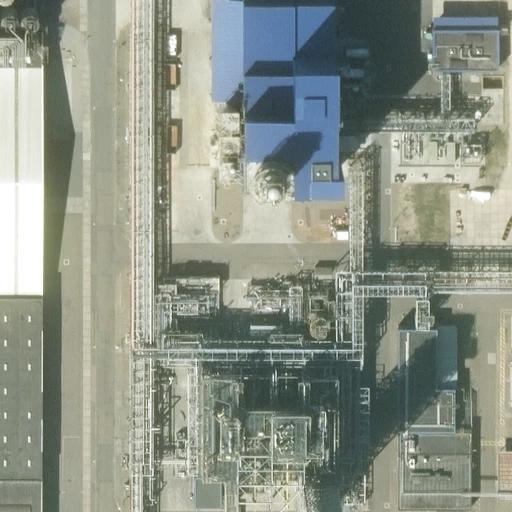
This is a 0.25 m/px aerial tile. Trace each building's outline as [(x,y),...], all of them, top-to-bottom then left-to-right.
[(222,0),(223,167),(330,167),(330,0),(222,0)] [(432,9),(431,64),(498,65),(499,10),(432,9)] [(0,290),(41,290),(42,26),(0,26),(0,290)] [(144,501),(146,501),(146,511),(233,511),(239,511),(240,511),(297,511),(296,511),(303,511),(368,511),(368,293),(362,293),(362,286),(332,286),(332,274),(301,273),(301,284),(285,284),(285,280),(170,280),(170,283),(141,283),(141,334),(140,333),(141,335),(141,377),(141,379),(141,423),(140,425),(141,425),(141,469),(140,469),(140,470),(141,470),(141,501),(142,501),(142,502),(144,502),(144,501)] [(40,511),(41,290),(0,290),(0,511),(40,511)] [(398,326),(397,427),(454,427),(454,387),(434,387),(435,326),(398,326)] [(397,508),(461,508),(471,508),(471,428),(454,427),(397,427),(397,508)]
